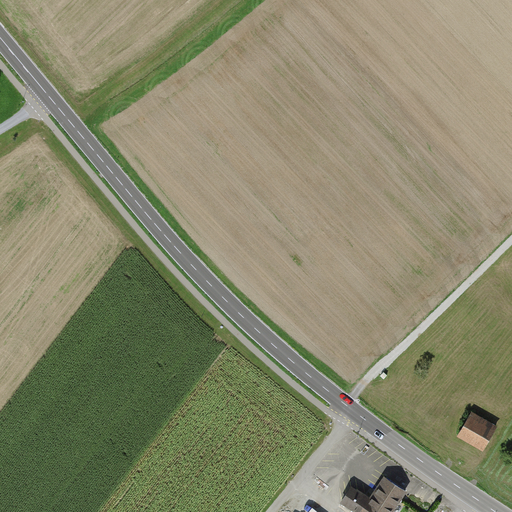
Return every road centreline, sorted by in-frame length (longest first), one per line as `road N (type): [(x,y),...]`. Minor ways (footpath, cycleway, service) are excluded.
road 1 (primary): [(496,511),(352,411),(234,310),(0,36)]
road 2 (track): [(352,411),(272,511)]
